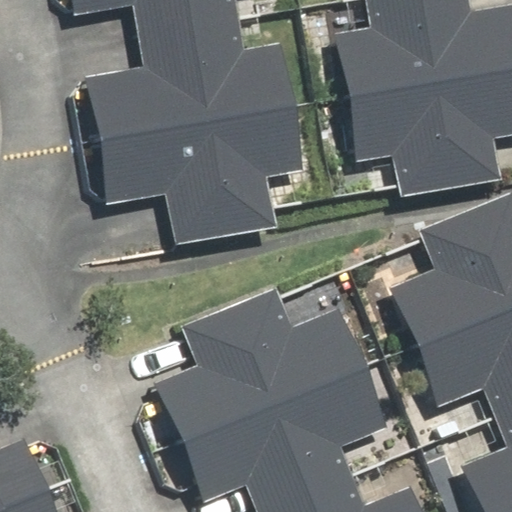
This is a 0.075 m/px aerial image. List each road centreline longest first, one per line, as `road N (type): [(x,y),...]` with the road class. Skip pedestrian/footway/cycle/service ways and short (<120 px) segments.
road 1 (residential): [(113,511),(23,293),(0,269)]
road 2 (residential): [(0,249),(22,233),(38,150),(4,0)]
